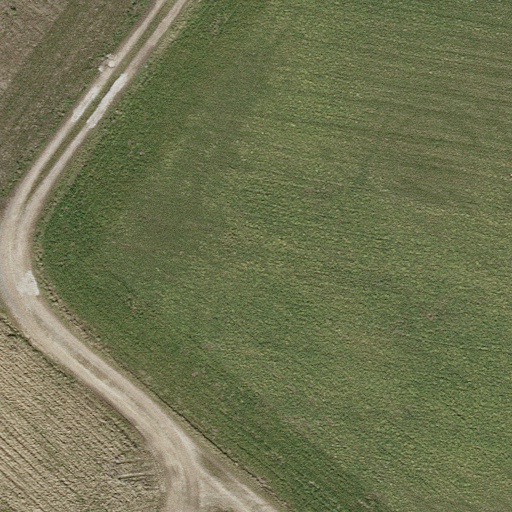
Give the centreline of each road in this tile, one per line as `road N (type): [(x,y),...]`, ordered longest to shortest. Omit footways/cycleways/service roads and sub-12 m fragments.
road 1 (track): [(0,288),(259,511)]
road 2 (track): [(189,0),(0,270)]
